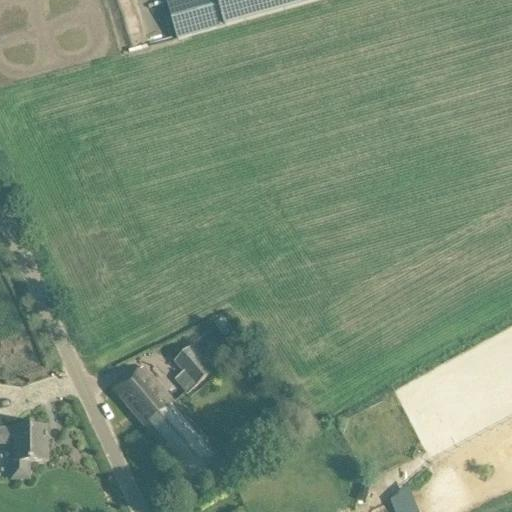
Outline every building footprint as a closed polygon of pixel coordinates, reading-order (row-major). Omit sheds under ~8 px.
[(323,0),(166,0),(178,40),(323,0)] [(189,395),(197,387),(213,372),(192,348),(175,363),(184,373),(176,380),(189,395)] [(146,428),(173,403),(142,367),(114,391),(146,428)] [(220,456),(181,412),(173,403),(146,428),(191,481),(220,456)] [(259,427),(225,451),(232,460),(265,436),(259,427)] [(11,460),(12,480),(30,480),(30,463),(48,462),(47,429),(17,429),(17,430),(0,430),(0,444),(17,445),(18,460),(11,460)]
